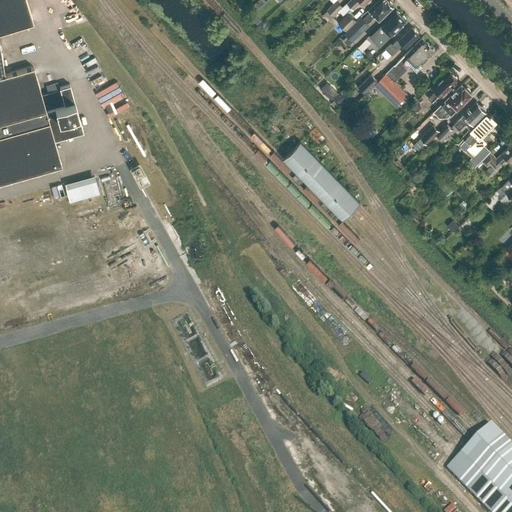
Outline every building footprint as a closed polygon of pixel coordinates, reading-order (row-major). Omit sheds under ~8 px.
[(0,47),(0,32),(33,22),(26,0),(0,0),(0,182),(62,165),(55,139),(83,131),(73,97),(70,84),(59,87),(62,96),(43,101),(34,67),(5,75),(0,47)] [(333,16),(343,6),(337,0),(336,0),(327,9),(333,16)] [(350,0),(347,3),(353,10),(362,1),(365,4),(368,0),(350,0)] [(387,0),(378,0),(369,10),(371,11),(363,18),(368,22),(375,16),(379,20),(393,6),(387,0)] [(397,10),(382,25),(383,26),(376,32),(383,39),(389,32),(392,35),(407,20),(397,10)] [(346,30),(356,20),(349,13),(348,12),(344,16),(338,22),(346,30)] [(262,21),(255,14),(251,18),(258,25),(262,21)] [(361,16),(356,20),(346,30),(344,33),(345,34),(341,37),(348,44),(351,40),(353,42),(369,25),(361,16)] [(413,26),(399,39),(398,38),(392,45),(391,43),(385,48),(392,56),(403,44),(406,47),(420,33),(413,26)] [(423,36),(405,54),(412,61),(409,65),(417,72),(422,67),(419,64),(435,48),(423,36)] [(308,55),(307,55),(312,49),(306,43),(292,56),(299,64),(308,55)] [(359,59),(362,56),(357,50),(354,53),(359,59)] [(374,85),(386,96),(395,106),(407,93),(395,81),(407,68),(399,60),(395,65),(394,64),(374,85)] [(450,70),(433,87),(436,90),(428,97),(432,101),(437,96),(440,94),(442,97),(460,80),(450,70)] [(371,74),(367,78),(358,86),(365,93),(373,84),(378,80),(371,74)] [(117,78),(95,91),(110,116),(132,104),(117,78)] [(463,100),(466,96),(470,93),(469,91),(469,90),(467,88),(465,88),(464,86),(462,88),(460,85),(445,99),(446,100),(442,104),(451,113),(458,107),(457,106),(458,105),(460,105),(462,102),(463,100)] [(331,100),(337,94),(330,88),(324,94),(331,100)] [(339,104),(346,100),(342,94),(335,99),(339,104)] [(470,129),(487,112),(485,110),(485,108),(483,106),(481,106),(476,101),(453,124),(459,130),(465,124),(470,129)] [(489,127),(497,120),(496,118),(495,116),(492,115),(488,111),(487,112),(470,129),(463,135),(466,138),(465,139),(470,145),(468,147),(474,153),(483,144),(478,139),(481,136),(486,134),(486,132),(489,128),(489,127)] [(447,123),(442,128),(437,134),(442,140),(453,129),(447,123)] [(420,148),(440,130),(435,124),(415,143),(420,148)] [(343,219),(360,202),(361,202),(301,141),(284,157),(283,158),(343,219)] [(511,142),(496,158),(490,152),(482,160),(487,165),(490,162),(496,168),(507,157),(510,161),(511,159),(511,142)] [(403,165),(398,159),(395,162),(400,168),(403,165)] [(71,200),(101,192),(96,174),(66,183),(71,200)] [(511,177),(511,179),(509,178),(501,186),(504,189),(508,187),(510,189),(507,192),(511,197),(511,177)] [(452,231),(458,225),(452,220),(446,225),(452,231)] [(474,236),(479,232),(475,227),(470,231),(474,236)] [(462,454),(447,469),(482,505),(489,511),(511,511),(511,445),(492,425),(462,454)]
